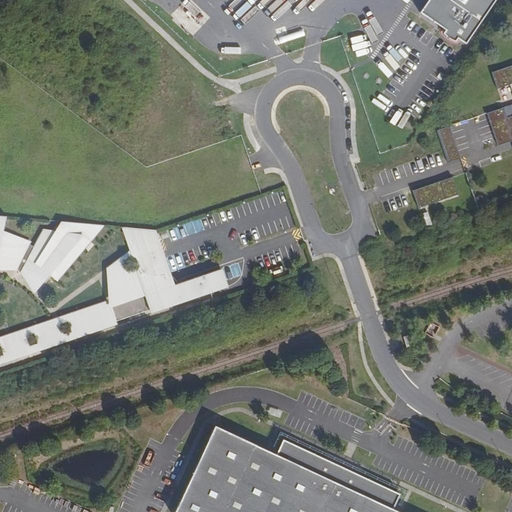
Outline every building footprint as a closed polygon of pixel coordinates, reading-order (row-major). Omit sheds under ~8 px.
[(466,42),(495,0),(426,0),(420,9),(446,28),(443,32),(455,40),(459,37),(466,42)] [(351,46),(355,57),(368,53),(364,42),(351,46)] [(511,83),(511,65),(492,73),(497,89),(511,83)] [(511,104),(487,114),(498,146),(511,140),(511,104)] [(461,159),(449,126),(437,131),(448,163),(461,159)] [(458,194),(452,177),(413,191),(419,208),(458,194)] [(426,210),(421,213),(427,227),(432,225),(426,210)] [(6,216),(0,215),(0,267),(1,263),(17,271),(18,268),(21,269),(20,272),(27,276),(25,280),(30,283),(37,288),(45,279),(45,278),(48,274),(55,280),(101,225),(61,221),(51,238),(42,231),(29,256),(25,254),(30,245),(25,242),(17,239),(11,237),(5,235),(0,234),(0,233),(3,222),(5,222),(6,216)] [(101,225),(55,280),(57,282),(104,225),(101,225)] [(156,230),(121,227),(129,251),(159,241),(156,230)] [(159,241),(129,251),(132,259),(162,249),(159,241)] [(126,267),(108,273),(117,298),(134,292),(133,289),(141,287),(142,290),(151,287),(150,284),(171,277),(162,249),(132,259),(135,269),(127,272),(126,267)] [(223,273),(206,279),(210,290),(227,284),(223,273)] [(136,298),(68,322),(73,336),(98,327),(100,331),(117,325),(116,322),(210,290),(206,279),(197,282),(196,278),(145,295),(146,299),(138,302),(136,298)] [(47,332),(35,336),(40,351),(52,347),(51,344),(60,341),(55,326),(46,329),(47,332)] [(7,335),(0,337),(0,345),(3,356),(13,353),(7,335)] [(409,335),(403,336),(406,347),(412,345),(409,335)] [(25,336),(14,340),(19,354),(30,350),(25,336)] [(399,494),(283,439),(276,454),(214,425),(173,511),(400,511),(393,508),(399,494)]
